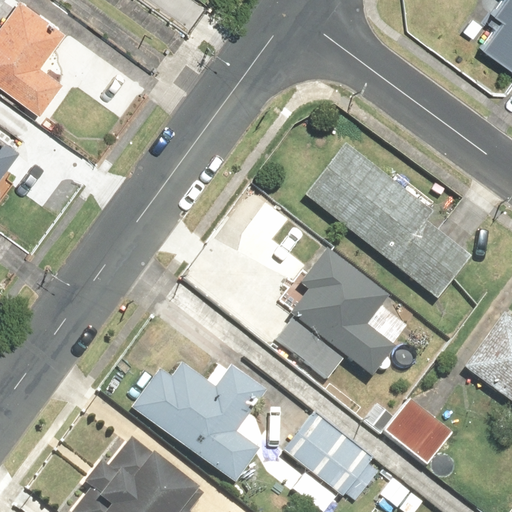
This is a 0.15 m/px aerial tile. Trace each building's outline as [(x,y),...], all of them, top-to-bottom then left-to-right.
[(496,18),(471,50),(511,81),(511,0),(495,0),(487,11),(496,18)] [(18,1),(0,24),(0,89),(37,117),(60,85),(38,69),(64,35),(18,1)] [(0,177),(18,152),(0,139),(0,177)] [(429,211),(345,145),(303,198),(431,299),(464,256),(421,222),(429,211)] [(341,358),(368,380),(392,350),(363,326),(387,297),(323,246),(293,284),(303,293),(286,315),(291,319),(275,340),(324,379),(341,358)] [(511,309),(508,307),(462,369),(511,406),(511,309)] [(427,366),(411,353),(391,377),(407,390),(427,366)] [(170,378),(158,369),(128,410),(233,486),(259,451),(235,434),(265,393),(220,360),(206,380),(181,362),(170,378)] [(409,398),(380,431),(423,468),(451,434),(409,398)] [(367,466),(372,460),(312,412),(281,451),(340,499),(343,495),(353,503),(377,474),(367,466)] [(89,488),(70,511),(185,511),(184,511),(196,495),(127,440),(105,469),(97,463),(82,482),(89,488)] [(409,493),(390,478),(377,494),(396,509),(409,493)]
